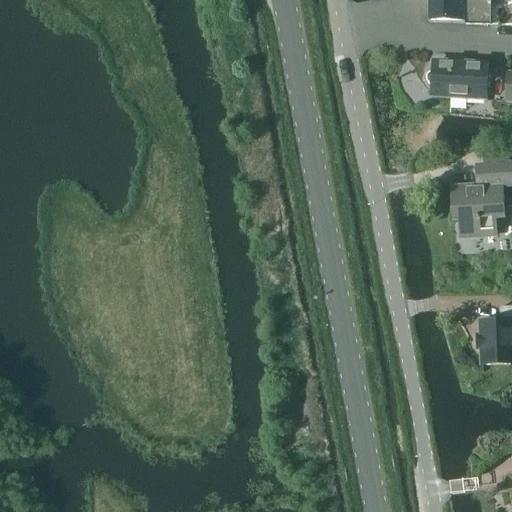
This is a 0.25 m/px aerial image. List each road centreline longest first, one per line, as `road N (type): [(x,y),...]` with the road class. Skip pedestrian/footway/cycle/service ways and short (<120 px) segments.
road 1 (residential): [(434,511),(340,0)]
road 2 (secondary): [(376,511),(284,0)]
